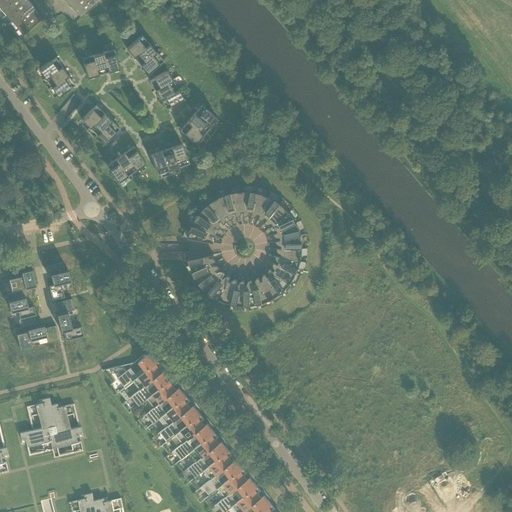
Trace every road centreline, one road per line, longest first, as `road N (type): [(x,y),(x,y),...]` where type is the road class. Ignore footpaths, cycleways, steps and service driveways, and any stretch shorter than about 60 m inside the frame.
road 1 (unclassified): [(324,511),(97,209)]
road 2 (residential): [(97,209),(0,80)]
